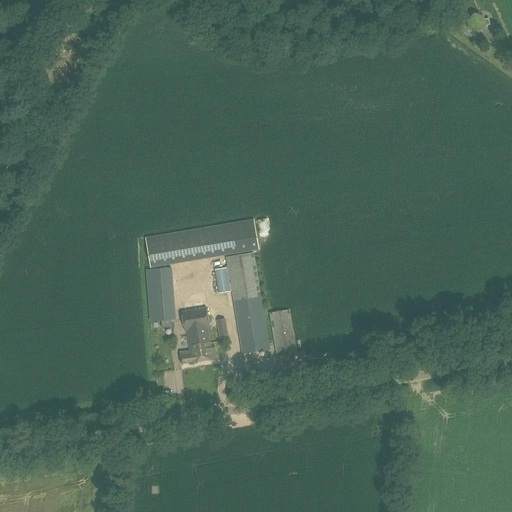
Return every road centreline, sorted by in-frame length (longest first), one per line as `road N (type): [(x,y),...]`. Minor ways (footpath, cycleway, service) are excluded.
road 1 (unclassified): [(0,453),(511,357)]
road 2 (unknown): [(223,411),(238,318),(177,276)]
